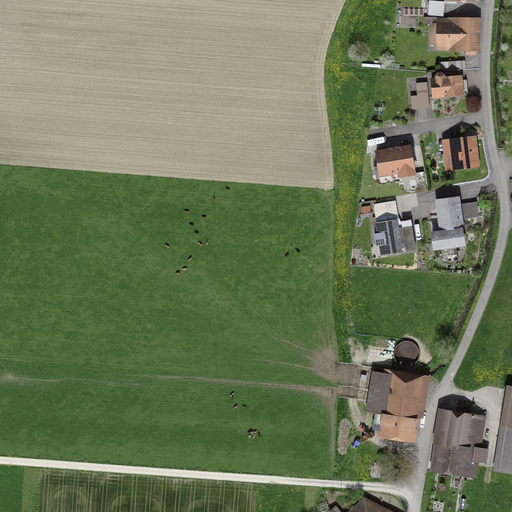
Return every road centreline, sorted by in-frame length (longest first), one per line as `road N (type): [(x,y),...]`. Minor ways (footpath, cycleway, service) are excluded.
road 1 (residential): [(413,511),(431,411),(490,282),(505,219),(486,117),(488,0)]
road 2 (track): [(416,494),(0,458)]
